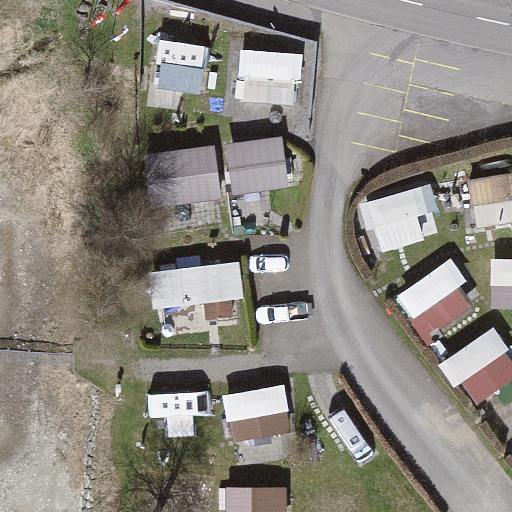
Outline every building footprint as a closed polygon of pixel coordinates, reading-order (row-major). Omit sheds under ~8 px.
[(283,124),(227,132),(237,194),(293,185),(283,124)] [(221,136),(148,139),(150,192),(223,189),(221,136)] [(511,213),(511,185),(508,169),(472,179),(484,222),(511,213)] [(449,247),(401,278),(442,341),(490,310),(449,247)] [(493,298),(511,298),(511,248),(494,249),(493,298)] [(154,293),(243,288),(241,250),(152,254),(154,293)] [(472,393),(511,370),(511,343),(497,316),(445,345),(472,393)] [(210,366),(152,375),(160,425),(218,416),(210,366)] [(226,477),(227,511),(289,511),(287,474),(226,477)] [(328,481),(328,511),(365,511),(364,480),(328,481)]
